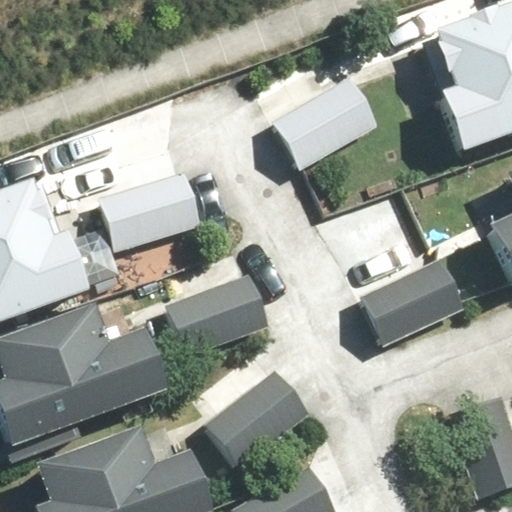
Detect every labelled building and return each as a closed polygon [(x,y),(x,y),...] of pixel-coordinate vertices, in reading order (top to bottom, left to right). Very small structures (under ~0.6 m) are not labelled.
[(3,0),(0,1),(0,39),(20,94),(164,40),(178,78),(250,52),(230,0),(3,0)] [(447,94),(428,101),(449,160),(511,137),(511,15),(429,45),(447,94)] [(343,90),(269,134),(296,177),(369,133),(343,90)] [(501,235),(488,242),(511,286),(511,183),(482,199),(501,235)] [(177,186),(92,211),(107,260),(192,235),(177,186)] [(25,196),(0,204),(0,323),(75,297),(57,246),(45,251),(25,196)] [(446,263),(354,307),(376,354),(469,310),(446,263)] [(243,283),(163,309),(179,359),(259,332),(243,283)] [(0,459),(160,402),(136,338),(96,353),(83,319),(0,348),(0,459)] [(266,380),(199,435),(235,479),(302,423),(266,380)] [(511,444),(492,395),(436,418),(473,511),(482,511),(511,500),(511,444)] [(27,511),(192,511),(175,463),(135,477),(122,443),(16,481),(27,511)] [(322,511),(296,470),(230,511),(322,511)]
